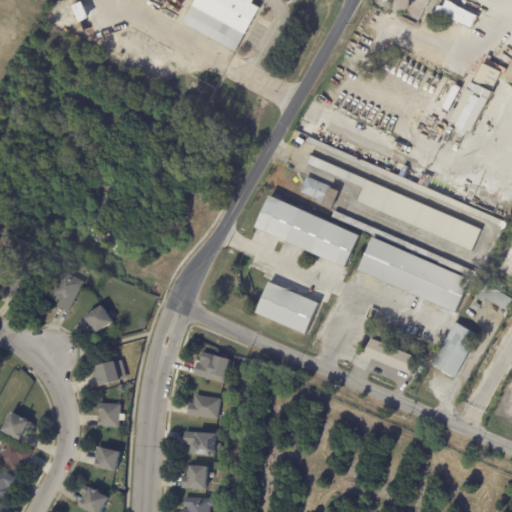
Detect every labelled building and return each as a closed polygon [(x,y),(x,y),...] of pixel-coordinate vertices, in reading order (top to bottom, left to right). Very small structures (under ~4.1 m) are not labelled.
[(255,0),(255,2),(254,3),(263,7),(244,43),(242,42),(237,51),(186,24),(198,0),(255,0)] [(461,25),(436,13),(439,5),(444,8),(447,1),(457,5),(456,7),(477,16),(471,29),(461,25)] [(473,134),(466,130),(464,134),(457,130),(458,128),(452,125),(453,123),(449,121),(455,111),(459,113),(473,85),(474,86),(485,66),(503,76),(473,134)] [(453,101),(448,112),(443,109),(448,98),(453,101)] [(501,228),(305,142),(307,137),(504,223),(501,228)] [(308,154),(480,229),(470,251),(356,201),(362,187),(305,162),(308,154)] [(325,187),(319,202),(299,193),(305,177),(326,186),(325,187)] [(329,210),(320,205),(328,188),(337,192),(329,210)] [(346,268),(256,228),(270,196),(360,236),(346,268)] [(471,271),(469,278),(330,218),(333,211),(471,271)] [(457,314),(359,271),(373,238),(471,280),(457,314)] [(15,300),(0,292),(0,276),(5,266),(26,276),(15,300)] [(69,311),(59,305),(61,303),(51,297),(66,271),(86,282),(70,311),(69,311)] [(271,283),(320,304),(307,335),(257,313),(270,282),(271,283)] [(491,288),(511,300),(511,302),(506,312),(484,300),(483,302),(473,296),(480,284),(490,290),(491,288)] [(93,331),(90,326),(91,326),(86,317),(89,315),(90,316),(106,306),(117,322),(101,332),(101,331),(95,334),(93,331)] [(458,325),(478,336),(454,379),(431,365),(455,323),(458,325)] [(414,361),(408,375),(362,356),(369,339),(415,359),(414,361)] [(196,374),(200,362),(202,363),(205,351),(220,356),(221,353),(235,358),(230,376),(228,376),(226,383),(196,374)] [(125,379),(125,381),(101,387),(96,367),(120,361),(125,379)] [(190,414),(191,403),(195,403),(197,395),(222,399),(219,419),(190,414)] [(101,427),(103,405),(123,406),(123,415),(127,415),(126,422),(122,421),(122,428),(101,427)] [(35,428),(32,432),(29,430),(22,441),(4,431),(15,413),(33,423),(32,425),(35,427),(35,428)] [(192,447),(192,445),(187,444),(187,432),(221,433),(220,443),(223,443),(223,451),(221,450),(221,454),(192,453),(192,447)] [(34,455),(28,465),(24,462),(22,465),(27,467),(23,474),(0,461),(0,451),(4,444),(5,445),(8,439),(35,453),(34,455)] [(121,470),(120,473),(96,467),(99,457),(97,457),(100,447),(125,453),(121,470)] [(207,489),(184,487),(185,476),(188,476),(190,463),(212,465),(210,490),(207,489)] [(20,481),(14,491),(10,488),(9,489),(13,491),(7,501),(0,497),(0,468),(21,480),(20,481)] [(82,505),(88,494),(87,494),(91,486),(115,499),(108,511),(93,511),(82,506),(82,505)] [(216,506),(213,506),(212,511),(183,511),(184,508),(190,508),(191,506),(187,506),(187,496),(217,498),(216,506)]
